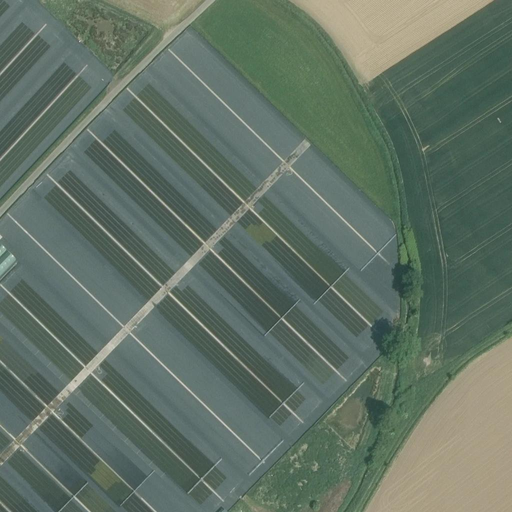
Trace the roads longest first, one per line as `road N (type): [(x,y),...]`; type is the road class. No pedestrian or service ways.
road 1 (residential): [(0,217),(208,0)]
road 2 (track): [(360,511),(420,416),(469,360),(511,332)]
